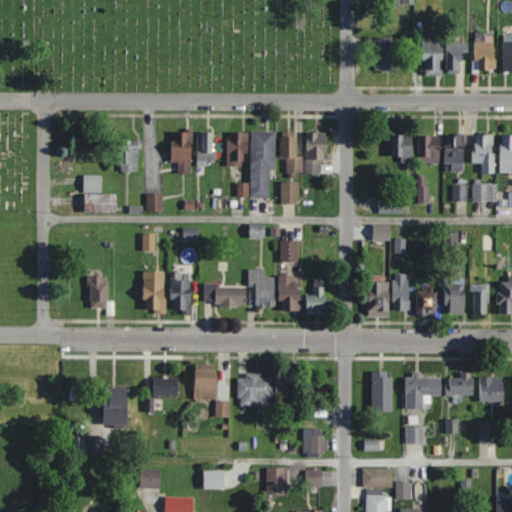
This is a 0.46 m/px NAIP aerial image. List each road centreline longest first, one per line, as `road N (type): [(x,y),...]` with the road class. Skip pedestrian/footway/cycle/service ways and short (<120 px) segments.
road 1 (residential): [(511,341),(0,332)]
road 2 (residential): [(343,511),(346,0)]
road 3 (residential): [(0,99),(511,101)]
road 4 (residential): [(53,332),(47,100)]
